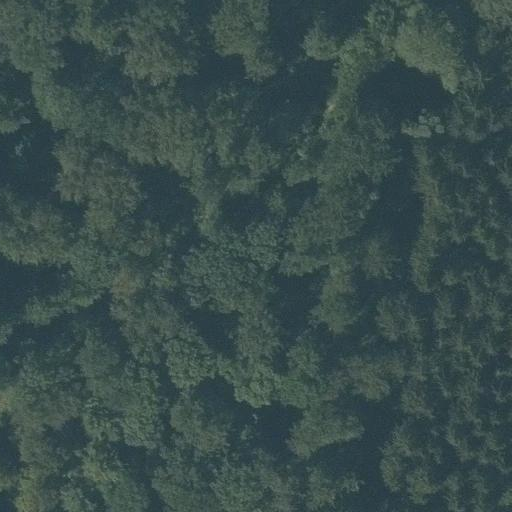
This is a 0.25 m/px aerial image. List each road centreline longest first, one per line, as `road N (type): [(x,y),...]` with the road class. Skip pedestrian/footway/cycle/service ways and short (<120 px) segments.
road 1 (track): [(511,497),(382,483),(138,511)]
road 2 (track): [(0,134),(71,0)]
